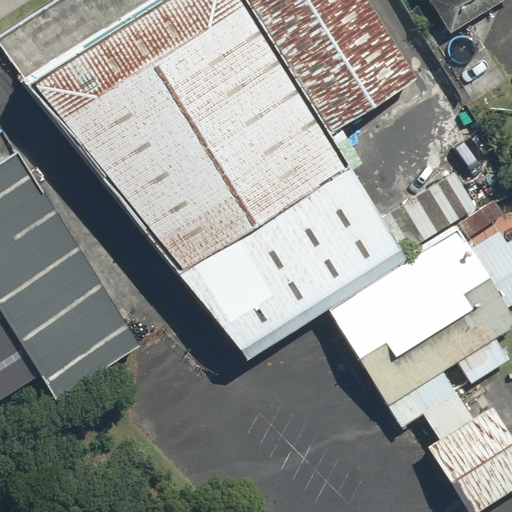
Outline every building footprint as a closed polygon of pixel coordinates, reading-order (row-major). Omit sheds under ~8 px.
[(321,132),(238,0),(142,0),(13,80),(169,272),(342,165),(321,132)] [(361,0),(238,0),(321,132),(410,77),(361,0)] [(415,0),(436,33),(489,0),(415,0)] [(132,346),(11,152),(0,158),(0,323),(30,370),(47,399),(132,346)] [(399,252),(342,165),(169,272),(240,357),(321,306),(399,258),(399,252)] [(448,171),(376,216),(399,252),(470,207),(448,171)] [(511,216),(465,246),(503,307),(511,301),(511,216)] [(452,225),(399,258),(321,306),(383,405),(511,324),(511,320),(503,307),(465,246),(452,225)] [(0,389),(30,370),(0,323),(0,389)] [(511,445),(487,406),(421,447),(462,511),(471,511),(511,486),(511,445)]
